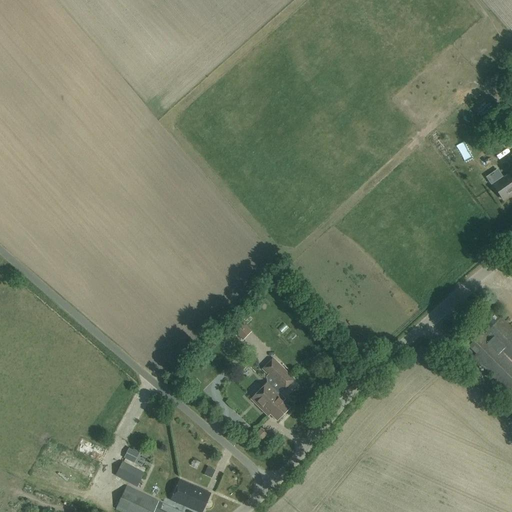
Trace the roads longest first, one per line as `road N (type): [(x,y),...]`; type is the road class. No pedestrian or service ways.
road 1 (unclassified): [(272,485),(0,250)]
road 2 (unclassified): [(272,485),(340,402),(511,249)]
